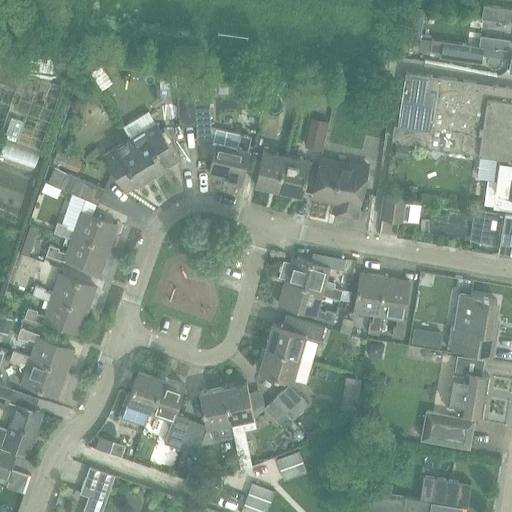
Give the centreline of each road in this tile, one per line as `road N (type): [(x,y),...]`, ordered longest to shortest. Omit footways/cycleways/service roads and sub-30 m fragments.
road 1 (residential): [(256,227),(511,274)]
road 2 (residential): [(122,342),(188,360),(213,347),(256,227)]
road 3 (residential): [(122,342),(150,240),(164,222),(198,213),(256,227)]
road 4 (residential): [(33,511),(51,464),(122,342)]
